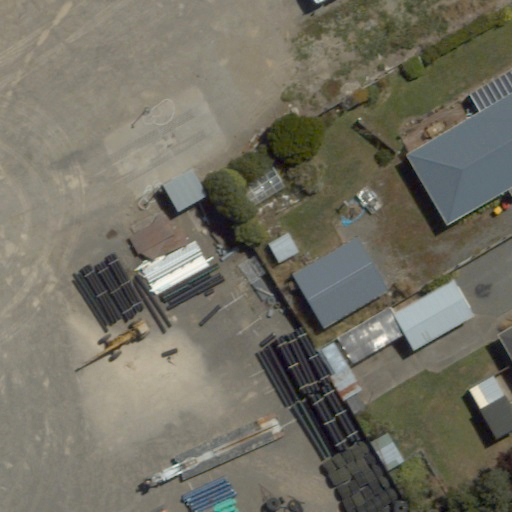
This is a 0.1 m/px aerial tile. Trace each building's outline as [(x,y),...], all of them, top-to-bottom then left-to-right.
[(449,226),(508,193),(511,198),(511,77),(470,101),(479,117),(409,156),(449,226)] [(193,168),(162,187),(177,211),(208,191),(193,168)] [(361,236),(295,272),(323,325),(390,289),(361,236)] [(233,275),(211,289),(245,338),(266,324),(233,275)] [(452,279),(391,314),(413,351),(473,316),(452,279)] [(511,327),(501,333),(511,352),(511,327)] [(253,368),(191,408),(214,444),(276,404),(253,368)] [(490,370),(463,389),(481,415),(508,396),(490,370)] [(321,395),(272,425),(310,485),(358,455),(321,395)] [(0,442),(8,450),(0,458),(0,483),(29,511),(54,486),(37,469),(51,454),(5,410),(0,415),(0,442)]
